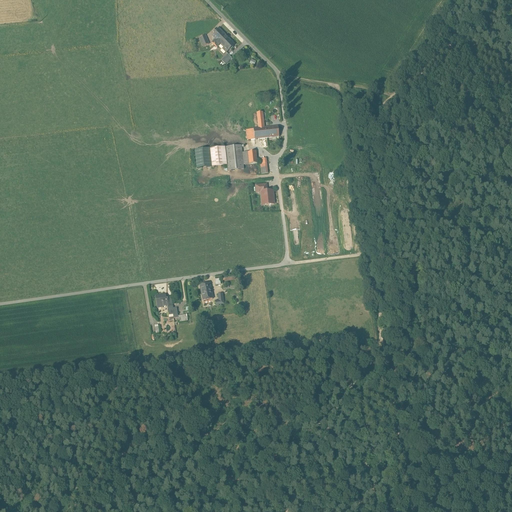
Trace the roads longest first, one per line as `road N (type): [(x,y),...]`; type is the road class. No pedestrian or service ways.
road 1 (track): [(415,511),(375,335),(351,135),(336,87)]
road 2 (track): [(0,302),(369,252)]
road 3 (track): [(282,264),(280,74)]
road 4 (track): [(351,135),(374,117),(456,0)]
road 5 (track): [(511,371),(375,335)]
